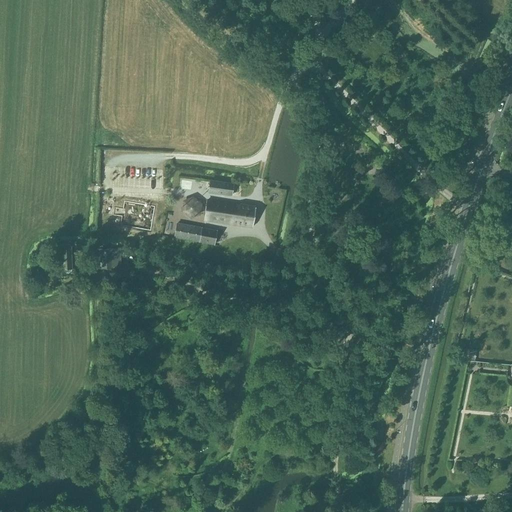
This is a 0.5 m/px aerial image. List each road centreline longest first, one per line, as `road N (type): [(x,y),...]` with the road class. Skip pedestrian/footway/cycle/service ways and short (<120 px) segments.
road 1 (track): [(296,298),(211,296),(145,271),(102,279),(101,370),(91,404),(26,460),(0,466)]
road 2 (secondary): [(401,511),(431,336),(511,90)]
road 3 (track): [(95,0),(85,187),(257,201)]
road 4 (track): [(257,201),(260,230),(296,298),(332,338),(347,339),(351,384),(332,505)]
road 5 (track): [(293,76),(321,132),(313,230),(347,311),(347,339)]
road 6 (track): [(259,298),(219,509)]
